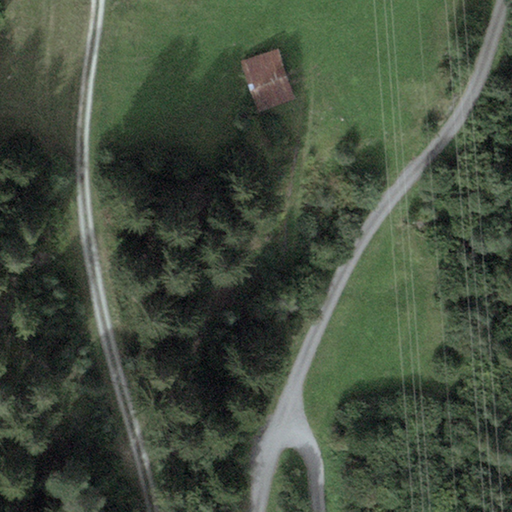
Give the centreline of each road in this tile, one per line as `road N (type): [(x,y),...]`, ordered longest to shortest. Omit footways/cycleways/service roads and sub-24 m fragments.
road 1 (track): [(107,0),(80,119),(81,266),(150,511)]
road 2 (track): [(499,0),(471,94),(387,201),(347,270),(297,395)]
road 3 (track): [(297,395),(331,511)]
road 4 (track): [(264,511),(297,395)]
